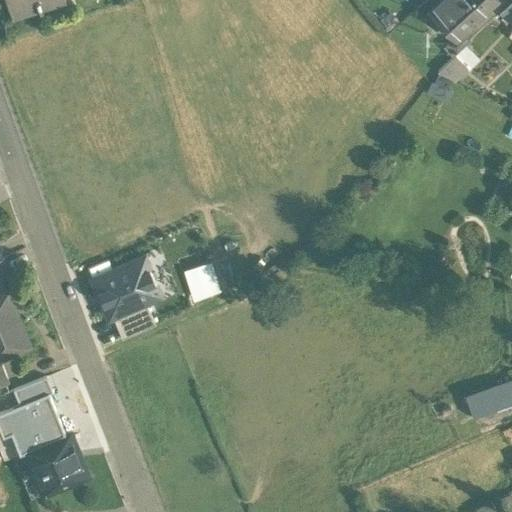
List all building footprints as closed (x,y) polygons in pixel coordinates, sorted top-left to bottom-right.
[(64,0),(6,0),(12,18),(39,9),(40,11),(43,10),(42,8),(65,1),(64,0)] [(442,0),(430,11),(453,37),(461,31),(462,31),(495,0),(442,0)] [(511,0),(500,12),(511,22),(511,0)] [(453,37),(444,46),(453,56),(470,40),(462,31),(461,31),(453,37)] [(222,235),(187,241),(191,264),(212,260),(215,274),(228,271),(222,235)] [(109,318),(113,316),(145,302),(161,295),(144,257),(92,279),(109,318)] [(0,260),(0,278),(10,273),(2,259),(0,260)] [(218,292),(210,267),(187,275),(195,299),(218,292)] [(7,292),(0,294),(0,356),(29,345),(7,292)] [(113,316),(122,338),(155,324),(145,302),(113,316)] [(47,376),(14,389),(19,403),(48,392),(49,393),(53,392),(47,376)] [(511,401),(511,380),(462,398),(469,417),(511,401)] [(26,450),(65,434),(49,393),(48,392),(19,403),(0,411),(0,428),(3,435),(11,432),(20,453),(26,450)] [(65,434),(26,450),(35,472),(43,492),(81,477),(72,453),(77,450),(70,432),(65,434)] [(35,472),(23,477),(31,497),(43,492),(35,472)]
